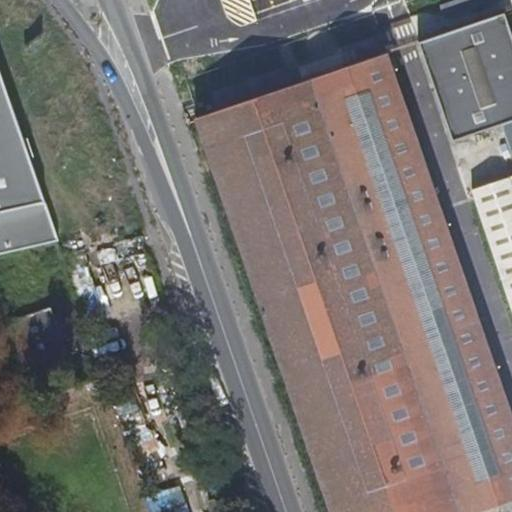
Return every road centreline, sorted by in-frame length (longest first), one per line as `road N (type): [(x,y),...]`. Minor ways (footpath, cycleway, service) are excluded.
road 1 (secondary): [(163,177),(274,511)]
road 2 (secondary): [(44,0),(103,66),(163,177)]
road 3 (secondary): [(163,177),(97,0)]
